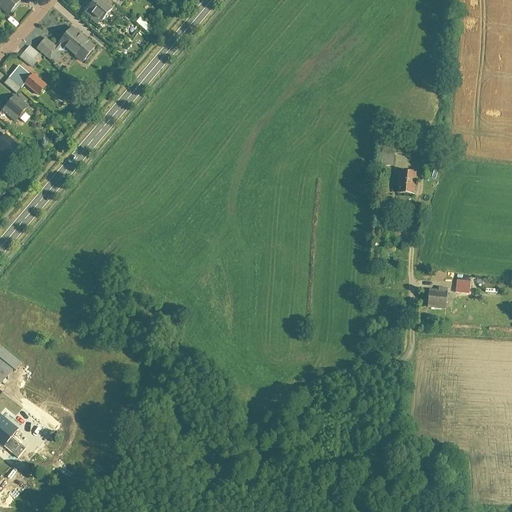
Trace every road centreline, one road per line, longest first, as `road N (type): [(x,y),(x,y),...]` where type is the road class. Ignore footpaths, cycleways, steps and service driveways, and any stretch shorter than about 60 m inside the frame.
road 1 (secondary): [(0,248),(211,0)]
road 2 (unclassified): [(409,312),(402,365),(348,371),(303,388),(195,511)]
